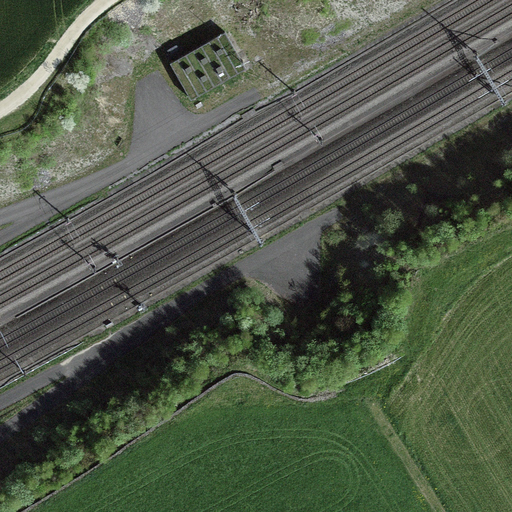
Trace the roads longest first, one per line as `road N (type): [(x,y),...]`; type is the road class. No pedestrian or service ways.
road 1 (track): [(106,0),(36,82),(0,111)]
road 2 (track): [(448,511),(371,388)]
